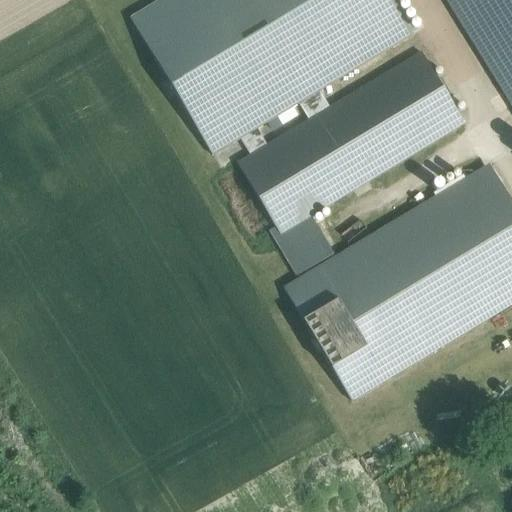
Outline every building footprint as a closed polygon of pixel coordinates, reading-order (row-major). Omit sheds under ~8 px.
[(157,0),(129,17),(208,158),(240,139),(257,129),(299,104),(319,92),(411,37),(389,0),(157,0)] [(511,0),(446,0),(511,104),(511,0)] [(250,156),(238,164),(277,230),(270,234),(284,257),(297,278),(334,255),(312,219),(465,127),(422,54),(330,109),(319,92),(299,104),(309,121),(267,146),(257,129),(240,139),(250,156)] [(511,202),(489,165),(283,288),(352,402),(511,306),(511,202)] [(508,419),(499,420),(502,434),(511,432),(511,437),(511,412),(507,413),(508,419)]
